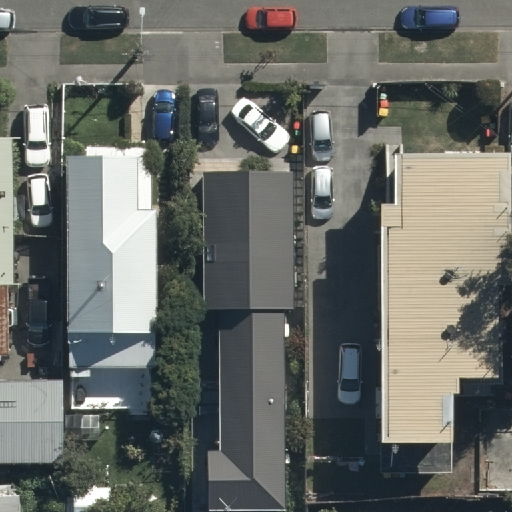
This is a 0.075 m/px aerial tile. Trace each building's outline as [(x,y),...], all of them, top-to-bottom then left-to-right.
[(152,153),(66,153),(67,367),(153,367),(152,153)] [(502,153),(376,153),(376,444),(455,444),(455,377),(503,376),(502,153)] [(287,176),(205,177),(206,313),(221,313),(222,451),(211,451),(211,507),(282,507),(280,310),(288,310),(287,176)] [(61,379),(0,379),(0,461),(61,462),(61,379)] [(20,511),(20,495),(0,495),(0,511),(20,511)]
